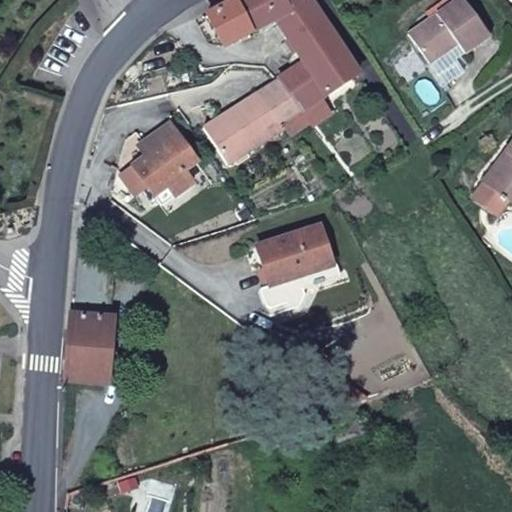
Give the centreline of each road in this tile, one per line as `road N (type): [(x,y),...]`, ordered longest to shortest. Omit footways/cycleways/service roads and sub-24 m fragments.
road 1 (secondary): [(46,289),(69,159),(91,97),(132,25)]
road 2 (secondary): [(34,511),(46,289)]
